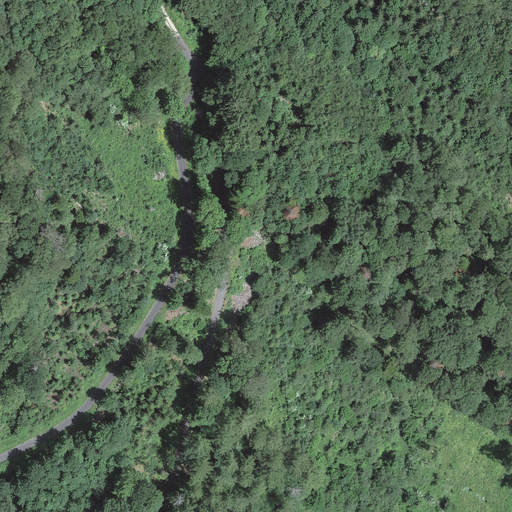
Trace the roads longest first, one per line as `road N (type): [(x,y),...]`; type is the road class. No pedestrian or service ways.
road 1 (track): [(156,0),(201,90),(185,100),(178,125),(185,245),(111,379),(81,415),(0,462)]
road 2 (track): [(152,511),(179,463),(225,286),(229,219),(215,181),(214,100),(201,90)]
